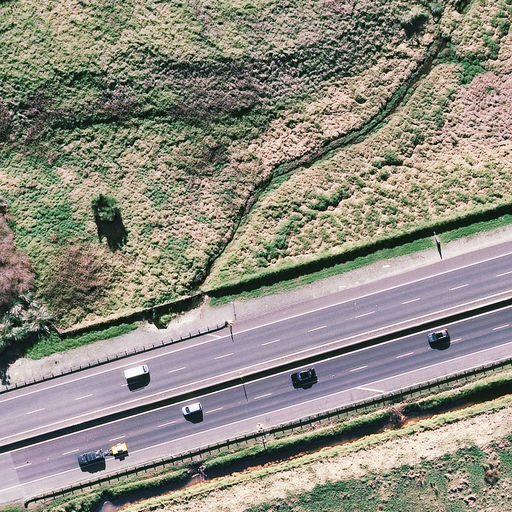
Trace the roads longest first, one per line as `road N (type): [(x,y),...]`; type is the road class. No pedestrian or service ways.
road 1 (trunk): [(0,421),(511,271)]
road 2 (trunk): [(511,325),(0,474)]
